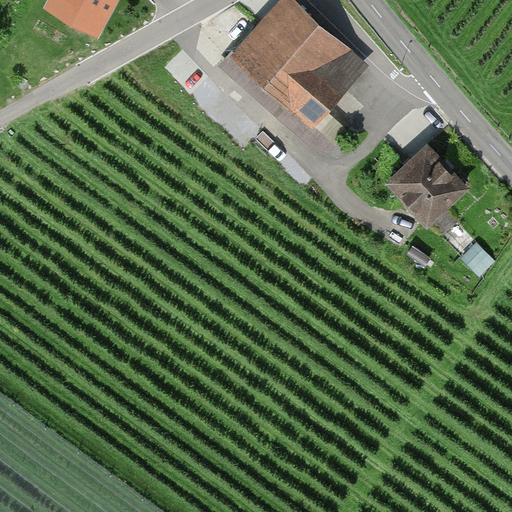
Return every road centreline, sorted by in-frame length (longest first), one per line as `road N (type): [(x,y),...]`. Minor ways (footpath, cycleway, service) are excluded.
road 1 (track): [(0,122),(213,0)]
road 2 (tertiary): [(369,0),(511,168)]
